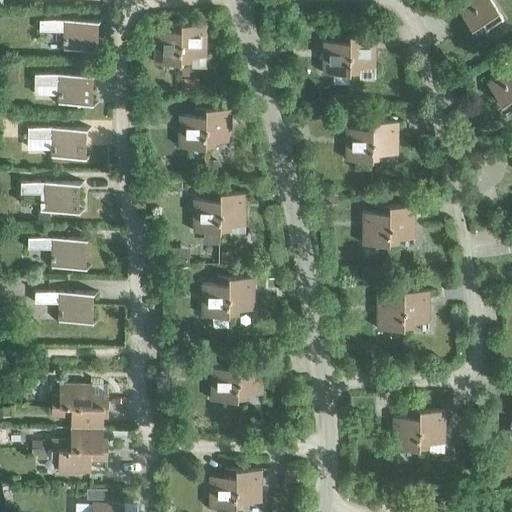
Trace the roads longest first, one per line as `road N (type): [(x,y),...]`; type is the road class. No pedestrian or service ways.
road 1 (residential): [(327,452),(148,444),(118,111),(121,33),(125,16),(140,5),(171,0)]
road 2 (unclassified): [(326,387),(460,380),(475,364),(424,35),(387,0)]
road 3 (residential): [(326,387),(289,165),(237,0)]
